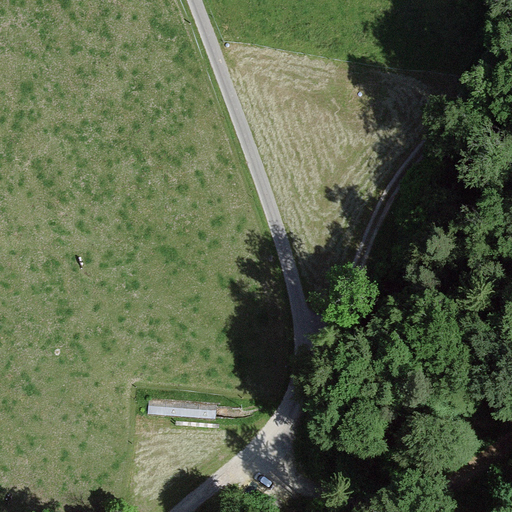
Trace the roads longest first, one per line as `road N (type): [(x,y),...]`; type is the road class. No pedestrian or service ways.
road 1 (track): [(269,457),(311,353),(334,323),(407,169),(469,88),(511,10)]
road 2 (track): [(311,353),(295,276),(194,0)]
road 3 (track): [(511,449),(400,505),(317,490),(269,457)]
